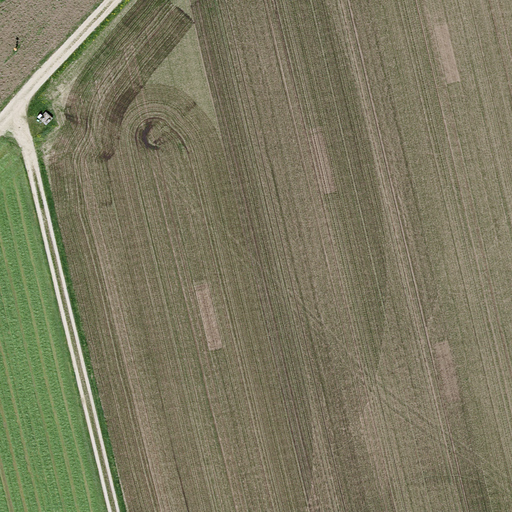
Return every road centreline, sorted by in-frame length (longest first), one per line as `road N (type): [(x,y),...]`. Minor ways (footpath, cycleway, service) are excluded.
road 1 (track): [(114,511),(20,103)]
road 2 (track): [(20,103),(117,0)]
